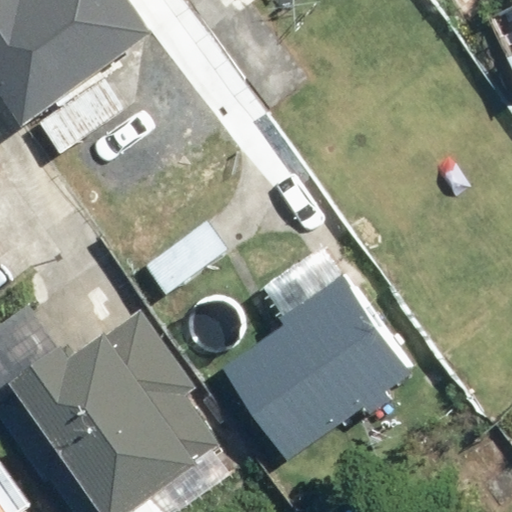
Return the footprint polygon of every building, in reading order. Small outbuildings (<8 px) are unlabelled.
[(0,0),(0,77),(39,128),(98,82),(165,31),(140,0),(0,0)] [(123,115),(98,82),(39,128),(64,161),(123,115)] [(0,178),(14,168),(0,148),(0,178)] [(421,376),(349,274),(285,319),(292,329),(230,372),(293,461),(372,405),(380,416),(401,401),(396,394),(421,376)] [(210,388),(146,307),(93,347),(86,339),(74,348),(37,301),(0,329),(0,420),(71,511),(156,511),(233,452),(193,401),(210,388)] [(15,511),(0,491),(0,511),(15,511)]
